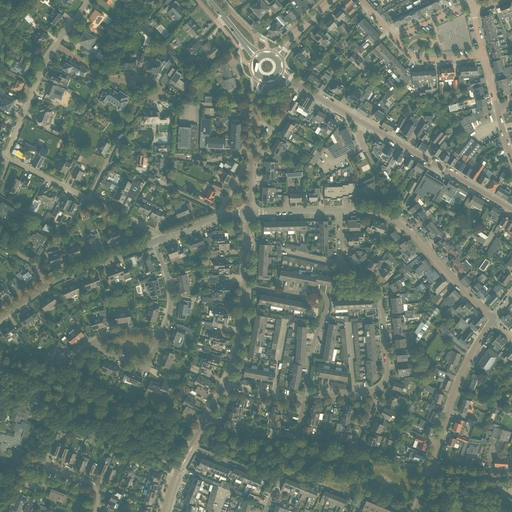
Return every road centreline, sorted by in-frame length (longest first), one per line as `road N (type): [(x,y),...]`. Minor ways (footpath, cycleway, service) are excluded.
road 1 (residential): [(371,389),(387,378),(382,291),(379,281),(344,265),(340,210)]
road 2 (residential): [(492,319),(407,226),(380,212),(340,210)]
road 3 (residential): [(308,393),(327,301),(318,291),(245,286)]
road 4 (tertiary): [(511,211),(364,124)]
road 5 (residential): [(155,240),(153,230),(9,159)]
road 6 (residential): [(433,469),(456,393),(492,319)]
road 7 (tertiary): [(164,511),(179,465),(225,384)]
road 8 (residential): [(5,156),(54,46)]
road 9 (tertiary): [(249,212),(256,92)]
